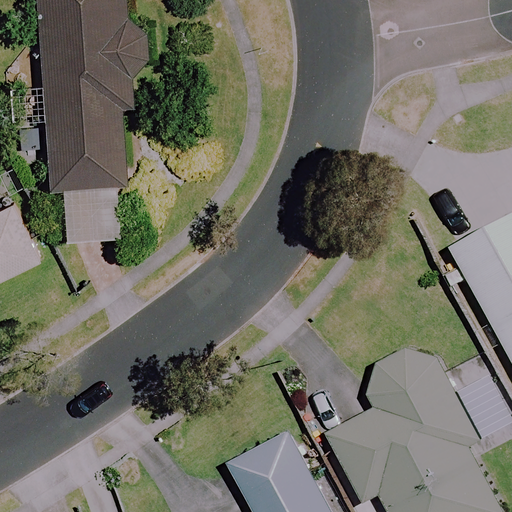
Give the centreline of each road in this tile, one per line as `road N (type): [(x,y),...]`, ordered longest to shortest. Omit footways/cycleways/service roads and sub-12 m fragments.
road 1 (residential): [(0,440),(208,319),(333,150),(345,36)]
road 2 (residential): [(345,36),(511,10)]
